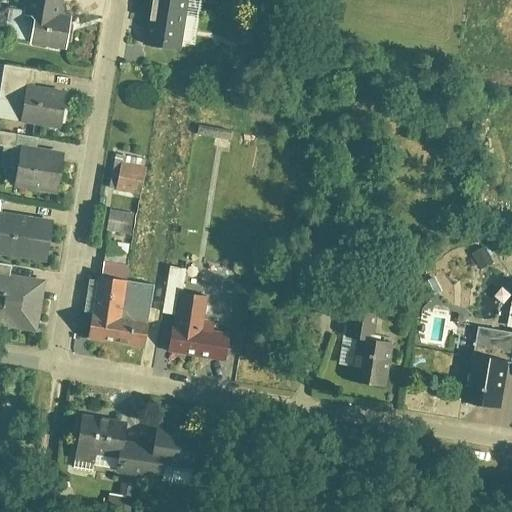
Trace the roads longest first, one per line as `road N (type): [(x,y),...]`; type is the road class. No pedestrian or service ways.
road 1 (residential): [(511,443),(61,364)]
road 2 (residential): [(123,0),(61,364)]
road 3 (track): [(61,364),(36,511)]
